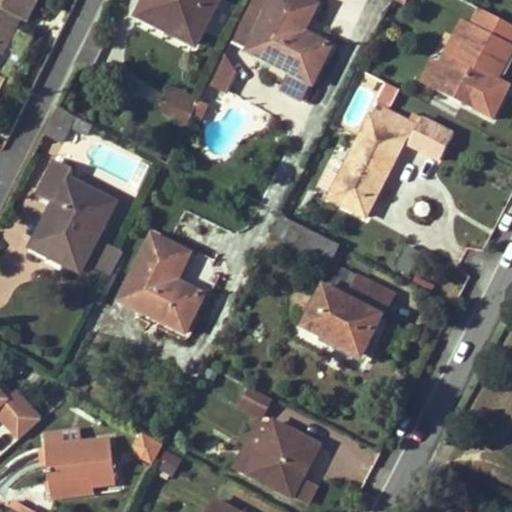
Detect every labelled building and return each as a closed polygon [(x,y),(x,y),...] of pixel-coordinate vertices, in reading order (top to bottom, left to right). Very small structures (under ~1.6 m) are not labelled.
[(0,0),(0,50),(18,17),(23,19),(27,21),(37,0),(0,0)] [(195,44),(217,0),(146,0),(139,15),(195,44)] [(308,40),(302,36),(304,31),(318,5),(307,0),(251,0),(231,40),(273,63),(310,82),(312,83),(331,46),(310,35),(308,40)] [(473,24),(438,90),(474,108),(487,84),(491,76),(498,79),(511,50),(511,44),(505,41),(511,27),(511,24),(481,9),(473,24)] [(23,19),(18,17),(0,50),(0,51),(5,54),(23,19)] [(310,35),(304,31),(302,36),(308,40),(310,35)] [(210,86),(229,93),(239,65),(220,58),(210,86)] [(282,89),(301,99),(310,82),(273,63),(270,70),(287,79),(282,89)] [(498,79),(491,76),(487,84),(494,87),(498,79)] [(200,101),(171,87),(167,94),(196,108),(200,101)] [(189,124),(196,108),(167,94),(160,109),(189,124)] [(57,107),(45,133),(61,142),(70,126),(88,135),(92,125),(57,107)] [(330,198),(366,216),(406,135),(370,117),(330,198)] [(421,117),(408,143),(439,159),(452,133),(421,117)] [(56,204),(38,238),(68,255),(63,264),(80,273),(115,204),(70,180),(74,171),(57,162),(40,195),(56,204)] [(282,216),(273,234),(273,235),(282,239),(296,246),(305,228),(282,216)] [(305,228),(296,246),(328,263),(338,244),(305,228)] [(192,254),(154,235),(122,299),(186,332),(205,295),(184,283),(182,288),(176,285),(178,280),(192,254)] [(282,239),(273,235),(267,247),(275,252),(282,239)] [(33,248),(63,264),(68,255),(38,238),(33,248)] [(111,277),(123,253),(109,246),(97,270),(111,277)] [(360,277),(342,269),(326,285),(326,286),(350,297),(360,277)] [(393,294),(360,277),(350,297),(326,286),(319,301),(294,289),(295,315),(307,322),(305,326),(362,355),(393,294)] [(272,397),(250,386),(240,404),(263,415),(272,397)] [(274,423),(248,474),(292,497),(302,477),(298,476),(306,460),(310,462),(318,446),(274,423)] [(45,434),(47,448),(82,444),(80,430),(45,434)] [(142,459),(153,466),(164,445),(142,432),(135,445),(146,451),(142,459)] [(112,440),(82,444),(47,448),(52,491),(93,486),(116,483),(112,440)] [(154,467),(172,476),(182,458),(165,448),(154,467)] [(306,460),(298,476),(302,477),(310,462),(306,460)] [(319,486),(302,477),(292,497),(309,506),(319,486)] [(52,491),(52,500),(95,494),(93,486),(52,491)] [(234,511),(216,501),(209,511),(234,511)]
